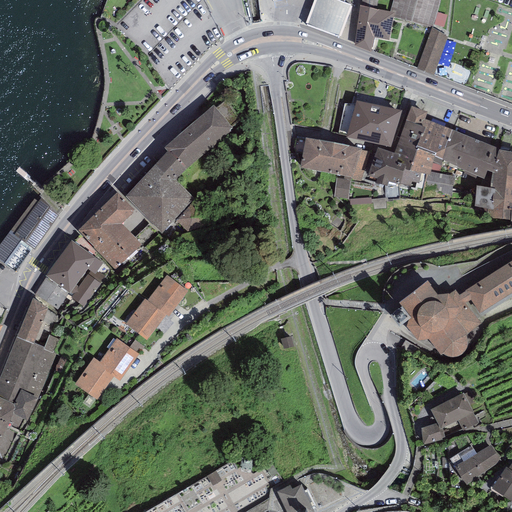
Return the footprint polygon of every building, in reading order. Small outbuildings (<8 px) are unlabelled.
[(316,0),(307,26),(339,39),(351,7),(344,4),(345,0),(316,0)] [(377,0),(361,0),(362,5),(376,9),(377,0)] [(440,0),(392,0),(389,11),(395,13),(393,17),(431,27),(440,0)] [(393,17),(395,13),(389,11),(376,9),(362,5),(360,5),(354,45),(371,52),(373,38),(388,40),(393,17)] [(447,36),(431,27),(417,68),(433,75),(447,36)] [(213,105),(189,126),(210,148),(232,127),(242,118),(226,99),(216,108),(213,105)] [(345,137),(368,142),(378,106),(356,100),(345,137)] [(401,110),(378,106),(368,142),(390,147),(401,110)] [(427,112),(411,106),(406,121),(425,127),(415,149),(435,156),(442,159),(452,130),(424,120),(427,112)] [(415,149),(425,127),(406,121),(397,144),(415,149)] [(187,170),(210,148),(189,126),(166,147),(168,150),(186,168),(187,170)] [(500,150),(452,130),(442,159),(483,179),(487,170),(492,172),(493,172),(500,150)] [(362,148),(305,138),(299,167),(344,175),(351,177),(351,179),(361,181),(370,152),(361,150),(362,148)] [(415,149),(397,144),(394,153),(408,158),(404,169),(410,170),(421,173),(428,175),(430,175),(431,172),(435,156),(415,149)] [(394,153),(377,148),(368,176),(377,179),(376,183),(387,186),(389,181),(399,184),(404,169),(408,158),(394,153)] [(156,163),(175,180),(186,168),(168,150),(156,163)] [(511,151),(500,150),(493,172),(492,172),(490,188),(476,186),(474,207),(488,209),(487,218),(511,219),(511,151)] [(175,180),(156,163),(124,197),(162,232),(194,199),(175,180)] [(418,184),(421,173),(410,170),(404,169),(399,184),(410,187),(412,182),(418,184)] [(454,177),(431,172),(430,175),(428,175),(424,191),(451,195),(454,177)] [(351,179),(351,177),(344,175),(344,179),(337,178),(334,197),(348,198),(351,179)] [(118,192),(78,230),(115,269),(141,245),(121,224),(135,211),(118,192)] [(58,215),(41,198),(38,202),(15,234),(14,233),(10,230),(0,243),(0,260),(4,264),(21,240),(34,249),(58,215)] [(376,208),(386,208),(385,198),(376,199),(376,208)] [(15,234),(38,202),(34,199),(10,230),(14,233),(15,234)] [(204,217),(190,205),(175,220),(189,233),(204,217)] [(218,212),(207,222),(218,233),(228,223),(218,212)] [(102,262),(71,240),(45,276),(47,277),(69,292),(70,293),(71,292),(76,285),(88,269),(90,271),(94,274),(97,271),(102,262)] [(400,303),(391,311),(400,324),(409,316),(407,322),(411,329),(418,334),(428,335),(443,352),(452,356),(461,353),(467,344),(465,334),(481,324),(467,303),(471,301),(480,314),(511,293),(511,258),(459,294),(455,289),(449,293),(448,291),(436,292),(427,279),(398,300),(400,303)] [(106,277),(97,271),(94,274),(90,271),(78,287),(76,285),(71,292),(73,294),(71,297),(85,307),(106,277)] [(187,291),(166,275),(147,301),(166,315),(168,317),(187,291)] [(69,292),(47,277),(36,295),(57,309),(69,292)] [(47,309),(33,298),(17,337),(33,343),(47,309)] [(146,340),(166,315),(147,301),(145,299),(125,324),(146,340)] [(33,343),(17,337),(0,377),(0,459),(3,461),(18,430),(23,419),(27,421),(38,399),(57,353),(53,351),(58,339),(49,335),(44,347),(33,343)] [(291,335),(281,338),(285,348),(294,345),(291,335)] [(138,354),(116,338),(100,362),(97,365),(114,377),(119,381),(138,354)] [(100,362),(93,358),(75,384),(97,400),(114,377),(97,365),(100,362)] [(463,391),(430,407),(438,422),(440,426),(442,425),(457,418),(463,430),(479,423),(463,391)] [(438,422),(421,427),(423,444),(444,439),(442,425),(440,426),(438,422)] [(488,442),(455,459),(467,484),(500,467),(488,442)] [(511,458),(493,491),(511,502),(511,458)] [(210,486),(222,480),(218,472),(190,486),(196,498),(212,490),(210,486)] [(311,511),(314,511),(301,483),(292,488),(290,484),(277,490),(286,511),(311,511)] [(176,497),(143,511),(177,511),(177,509),(180,507),(176,497)]
